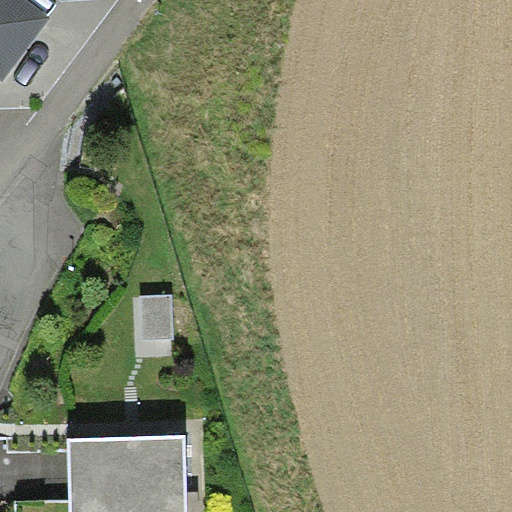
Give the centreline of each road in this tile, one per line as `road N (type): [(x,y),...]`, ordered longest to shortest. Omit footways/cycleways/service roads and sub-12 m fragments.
road 1 (residential): [(17,154),(141,0)]
road 2 (residential): [(17,154),(32,194),(34,237),(0,327)]
